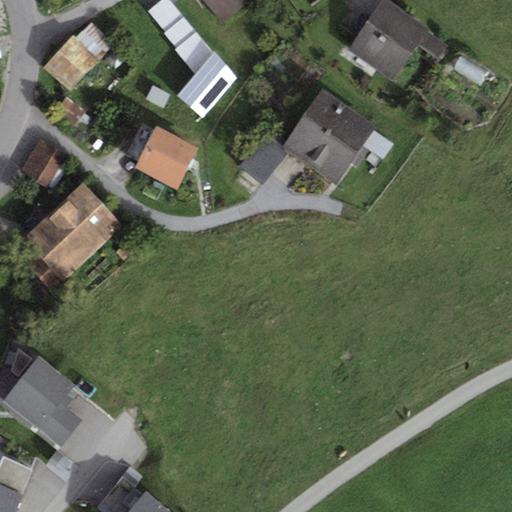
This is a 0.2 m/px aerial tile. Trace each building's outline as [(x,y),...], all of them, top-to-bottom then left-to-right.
[(168,42),(184,30),(163,0),(145,14),(168,42)] [(246,0),(202,0),(223,23),(248,2),(246,0)] [(430,29),(387,0),(383,0),(349,50),(394,81),(430,29)] [(91,19),(45,67),(70,92),(117,44),(91,19)] [(184,30),(168,42),(188,69),(162,100),(191,124),(229,73),(208,51),(204,55),(184,30)] [(323,91),(284,148),(336,184),(350,164),(358,168),(370,151),(383,160),(394,145),(374,131),(377,127),(323,91)] [(199,147),(156,126),(135,169),(178,189),(199,147)] [(262,185),(285,156),(261,137),(238,166),(262,185)] [(29,159),(39,165),(31,179),(47,189),(67,156),(40,140),(29,159)] [(39,165),(29,159),(20,172),(31,179),(39,165)] [(83,183),(23,239),(36,253),(61,280),(62,282),(123,226),(83,183)] [(51,290),(61,280),(36,253),(25,263),(51,290)] [(75,389),(40,361),(4,406),(60,450),(82,422),(67,410),(74,401),(68,397),(75,389)] [(0,511),(15,511),(32,472),(1,459),(0,462),(0,511)] [(143,496),(121,478),(96,507),(102,511),(170,511),(146,492),(143,496)]
